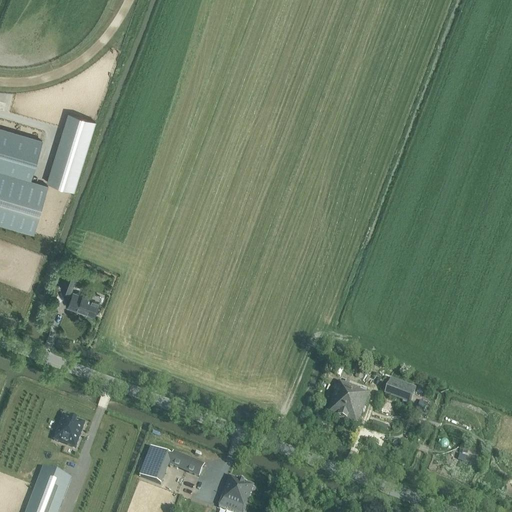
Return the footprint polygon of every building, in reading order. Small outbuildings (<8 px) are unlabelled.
[(69,114),(47,182),(74,191),(95,122),(69,114)] [(0,129),(0,223),(34,234),(48,186),(31,181),(42,141),(0,129)] [(66,273),(61,289),(71,292),(76,276),(66,273)] [(68,307),(94,317),(101,299),(100,297),(95,295),(93,295),(91,300),(73,293),(68,307)] [(345,384),(339,382),(328,413),(357,424),(369,393),(349,386),(351,382),(346,380),(345,384)] [(390,380),(384,394),(402,401),(405,393),(411,395),(413,389),(390,380)] [(422,396),(418,407),(429,411),(433,399),(422,396)] [(63,415),(54,440),(76,448),(85,423),(63,415)] [(173,453),(172,457),(151,449),(140,477),(161,485),(169,465),(199,478),(204,466),(173,453)] [(43,468),(26,511),(58,511),(71,479),(43,468)] [(20,496),(30,499),(36,481),(27,477),(20,496)] [(252,486),(229,478),(221,501),(243,510),(252,486)]
